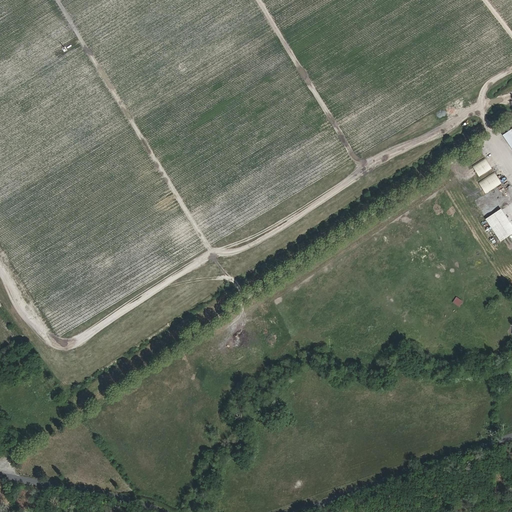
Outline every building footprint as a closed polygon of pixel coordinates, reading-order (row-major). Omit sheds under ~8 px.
[(511,129),(511,128),(503,134),(511,147),(511,129)] [(479,177),(493,168),(486,158),(473,166),(479,177)] [(479,183),(486,193),(502,182),(495,172),(479,183)] [(511,225),(503,212),(488,222),(503,244),(511,238),(504,229),(511,225)] [(456,297),(453,303),(460,307),(463,301),(456,297)]
